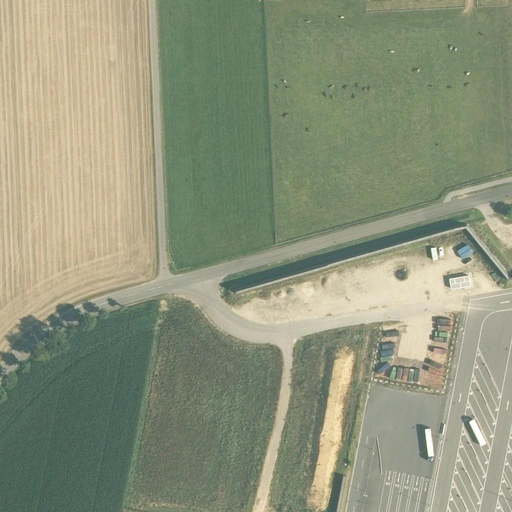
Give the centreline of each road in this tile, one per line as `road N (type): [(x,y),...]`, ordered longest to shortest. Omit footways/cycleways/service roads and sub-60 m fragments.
road 1 (unclassified): [(0,377),(38,339),(91,308),(511,191)]
road 2 (unknown): [(489,511),(511,386)]
